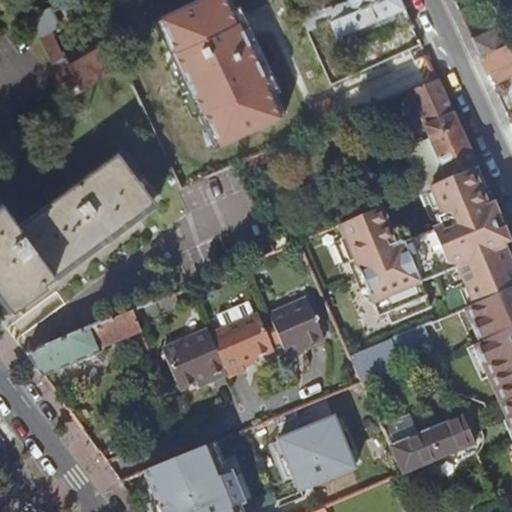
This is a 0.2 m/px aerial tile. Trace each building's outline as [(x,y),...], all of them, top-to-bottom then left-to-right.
[(22,0),(68,101),(123,66),(111,42),(68,67),(62,53),(59,54),(50,34),(60,30),(51,8),(41,13),(34,0),(22,0)] [(91,0),(98,16),(134,0),(91,0)] [(235,0),(192,0),(156,17),(219,147),(291,113),(249,28),(235,0)] [(345,0),(334,5),(331,0),(330,0),(313,8),(309,0),(293,0),(300,13),(299,14),(307,31),(309,30),(329,21),(335,36),(403,7),(399,0),(345,0)] [(472,38),(481,57),(511,44),(511,36),(507,26),(501,28),(500,27),(472,38)] [(511,44),(481,57),(489,74),(491,73),(511,63),(511,44)] [(511,63),(491,73),(496,83),(511,75),(511,63)] [(409,94),(450,181),(479,169),(439,82),(409,94)] [(120,153),(22,224),(6,203),(0,207),(0,289),(14,308),(58,275),(157,202),(120,153)] [(241,168),(247,182),(271,172),(265,157),(241,168)] [(384,209),(340,228),(345,240),(342,241),(352,264),(355,263),(380,320),(388,316),(393,327),(431,311),(421,287),(458,271),(475,309),(511,293),(511,284),(508,275),(511,273),(511,265),(504,248),(511,244),(511,241),(493,200),(479,169),(450,181),(422,194),(433,224),(439,225),(441,224),(444,230),(414,243),(410,229),(405,227),(394,232),(384,209)] [(471,310),(487,343),(475,348),(486,372),(489,371),(511,419),(511,293),(475,309),(471,310)] [(175,297),(134,314),(138,323),(178,307),(175,297)] [(271,318),(275,326),(282,343),(288,358),(305,351),(325,342),(309,302),(271,318)] [(132,314),(29,357),(44,378),(101,354),(100,351),(141,335),(132,314)] [(211,333),(162,354),(180,393),(197,385),(210,380),(212,384),(229,377),(230,379),(246,373),(245,370),(243,366),(256,361),(275,353),(272,347),(265,330),(260,317),(213,337),(211,333)] [(265,330),(272,347),(282,343),(275,326),(265,330)] [(350,359),(361,383),(401,366),(396,354),(430,340),(425,329),(350,359)] [(305,351),(288,358),(290,362),(307,355),(305,351)] [(243,366),(245,370),(258,365),(256,361),(243,366)] [(210,380),(197,385),(199,390),(212,384),(210,380)] [(388,437),(397,456),(406,475),(475,445),(464,418),(437,429),(428,409),(384,428),(388,437)] [(358,473),(335,421),(280,444),(302,496),(358,473)] [(236,511),(246,507),(232,476),(223,480),(217,465),(221,463),(214,446),(145,474),(152,492),(155,490),(162,505),(151,510),(151,511),(236,511)]
